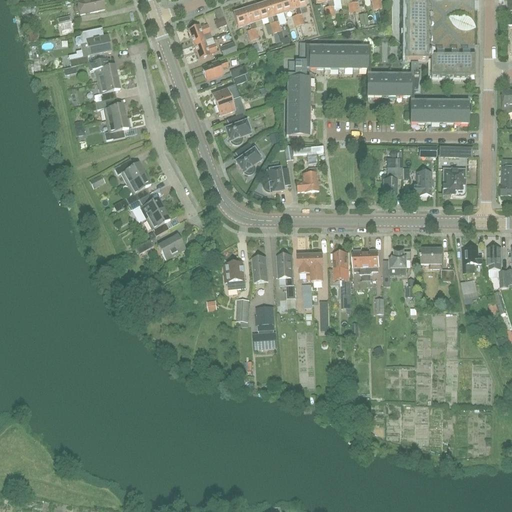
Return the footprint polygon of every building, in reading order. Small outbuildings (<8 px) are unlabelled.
[(76,15),(80,14),(80,16),(105,11),(102,0),(91,0),(77,3),(78,7),(74,8),(76,15)] [(283,14),(279,0),(267,4),(272,18),(274,24),(277,34),(281,32),(276,17),(283,14)] [(294,11),(291,0),(279,0),(283,14),(294,11)] [(306,7),(303,0),(291,0),(294,11),(296,16),(299,26),(304,25),(301,15),(299,9),(306,7)] [(339,0),(327,0),(327,2),(328,8),(330,18),(335,18),(334,11),(341,10),(340,0),(339,0)] [(369,0),(370,1),(371,1),(373,12),(377,11),(376,0),(375,0),(369,0)] [(401,0),(401,62),(427,62),(427,57),(430,57),(430,80),(431,80),(431,78),(439,78),(439,80),(446,80),(446,78),(454,78),(454,80),(465,80),(465,78),(475,78),(474,0),(401,0)] [(272,18),(267,4),(256,7),(260,22),(272,18)] [(260,22),(256,7),(245,11),(249,25),(251,31),(254,41),(259,40),(255,29),(256,29),(255,24),(260,22)] [(249,25),(245,11),(233,15),(238,29),(249,25)] [(59,25),(71,23),(70,17),(57,19),(59,25)] [(226,26),(223,19),(214,22),(216,29),(226,26)] [(199,27),(188,31),(194,46),(205,42),(203,36),(210,34),(207,26),(200,29),(199,27)] [(307,27),(310,38),(315,37),(313,26),(307,27)] [(68,57),(71,69),(88,65),(89,65),(88,58),(112,53),(108,36),(103,38),(101,30),(80,34),(80,38),(76,39),(75,41),(76,45),(78,47),(80,47),(81,51),(76,53),(76,55),(68,57)] [(280,41),(282,48),(289,45),(287,39),(280,41)] [(207,48),(205,42),(194,46),(199,61),(210,57),(209,55),(217,52),(214,45),(207,48)] [(233,44),(220,49),(223,58),(237,53),(233,44)] [(289,76),(287,76),(287,77),(306,77),(306,45),(300,46),(300,63),(295,63),(289,63),(289,76)] [(367,51),(309,50),(309,71),(367,71),(367,51)] [(95,71),(97,84),(117,79),(115,67),(109,68),(108,61),(89,65),(88,65),(90,72),(95,71)] [(202,70),(207,82),(223,76),(220,70),(228,67),(226,62),(219,65),(219,64),(202,70)] [(366,78),(366,98),(410,98),(410,91),(418,91),(418,75),(417,75),(417,65),(410,65),(410,78),(366,78)] [(232,80),(244,76),(247,75),(244,67),(230,72),(233,80),(232,80)] [(247,83),(244,76),(232,80),(235,87),(247,83)] [(102,103),(116,100),(115,93),(120,92),(117,79),(97,84),(100,96),(94,97),(96,104),(102,103)] [(310,80),(289,80),(288,138),(308,139),(310,80)] [(216,107),(231,101),(229,96),(237,93),(236,89),(234,90),(233,87),(226,89),(226,91),(212,96),(216,107)] [(274,88),(267,89),(269,98),(276,97),(274,88)] [(511,93),(508,93),(508,97),(501,97),(501,113),(503,117),(511,113),(511,93)] [(123,106),(118,107),(116,100),(102,103),(96,104),(97,112),(103,110),(106,123),(126,118),(123,106)] [(231,101),(216,107),(220,118),(244,109),(242,103),(233,107),(231,101)] [(410,104),(410,125),(468,125),(469,105),(410,104)] [(241,141),(240,139),(251,135),(246,123),(245,123),(243,116),(227,122),(230,129),(225,131),(229,143),(232,142),(233,144),(235,145),(238,145),(240,144),(241,141)] [(126,118),(106,123),(109,134),(105,135),(106,142),(113,141),(113,142),(125,139),(123,132),(129,131),(126,118)] [(83,128),(75,129),(77,137),(82,136),(84,133),(83,128)] [(253,170),(252,168),(262,162),(254,151),(253,151),(249,145),(235,154),(239,161),(235,164),(243,175),(245,173),(246,175),(249,175),(251,174),(253,173),(253,170)] [(293,161),(291,147),(284,148),(286,162),(293,161)] [(308,165),(317,165),(315,149),(306,150),(306,153),(307,153),(308,165)] [(436,149),(426,149),(426,158),(436,158),(436,149)] [(472,150),(460,150),(440,149),(440,158),(460,159),(472,159),(472,150)] [(401,181),(401,169),(401,160),(396,160),(386,160),(386,181),(383,181),(383,197),(397,197),(397,181),(401,181)] [(126,186),(145,176),(138,165),(134,167),(130,161),(120,167),(114,171),(117,177),(121,175),(126,186)] [(502,167),(501,198),(511,198),(511,169),(506,169),(506,167),(502,167)] [(280,171),(280,170),(267,172),(269,183),(267,184),(265,186),(265,189),(266,191),(268,192),(270,193),(271,195),(284,193),(283,188),(290,187),(288,170),(280,171)] [(296,184),(297,194),(304,193),(304,194),(318,193),(316,170),(310,170),(311,175),(302,176),(303,184),(296,184)] [(443,197),(452,197),(452,198),(462,198),(464,198),(465,196),(466,195),(466,180),(465,180),(465,171),(443,171),(443,197)] [(413,188),(413,196),(419,196),(419,197),(431,197),(431,189),(433,189),(433,183),(432,183),(432,175),(417,175),(417,188),(413,188)] [(145,176),(126,186),(132,197),(126,200),(129,207),(150,196),(146,190),(151,187),(145,176)] [(93,190),(105,184),(101,177),(89,183),(93,190)] [(129,207),(128,208),(130,212),(139,207),(140,209),(139,210),(146,221),(164,211),(158,200),(153,202),(150,196),(129,207)] [(170,222),(164,211),(146,221),(151,232),(153,231),(154,233),(153,234),(155,238),(169,231),(165,225),(170,222)] [(178,236),(158,247),(166,262),(186,251),(178,236)] [(139,255),(153,248),(150,241),(136,249),(139,255)] [(487,267),(488,267),(488,271),(501,271),(501,267),(501,249),(487,250),(487,267)] [(477,250),(462,251),(463,275),(474,274),(474,265),(482,265),(482,258),(478,258),(477,250)] [(370,251),(370,254),(365,255),(366,282),(371,282),(370,276),(373,273),(378,273),(378,269),(379,269),(378,254),(377,254),(377,251),(370,251)] [(421,266),(429,266),(429,271),(442,271),(442,251),(421,251),(421,266)] [(361,252),(353,252),(353,255),(353,270),(354,270),(354,274),(359,274),(359,277),(362,277),(362,282),(366,282),(365,255),(361,255),(361,252)] [(390,288),(390,277),(406,277),(406,262),(411,262),(411,254),(404,254),(404,253),(395,253),(395,259),(389,259),(389,267),(383,268),(383,288),(390,288)] [(335,280),(349,279),(348,255),(333,256),(334,272),(335,272),(335,280)] [(324,283),(323,256),(310,257),(311,281),(311,283),(324,283)] [(291,257),(278,258),(279,280),(286,280),(287,300),(295,300),(295,287),(294,287),(294,279),(293,279),(291,257)] [(311,281),(310,257),(298,257),(298,270),(299,270),(299,276),(306,276),(307,281),(311,281)] [(268,284),(266,259),(252,261),(255,285),(268,284)] [(228,292),(239,291),(245,290),(244,283),(245,282),(243,265),(223,267),(225,285),(227,284),(228,292)] [(456,283),(454,272),(441,272),(441,284),(456,283)] [(509,290),(509,287),(508,273),(499,273),(500,290),(509,290)] [(351,281),(340,282),(341,309),(347,309),(347,315),(351,315),(351,309),(351,281)] [(414,298),(414,281),(408,281),(408,285),(406,285),(406,298),(414,298)] [(460,285),(466,307),(472,305),(472,301),(478,300),(474,281),(460,285)] [(498,294),(493,296),(501,318),(505,317),(506,317),(498,294)] [(383,300),(375,301),(375,316),(384,316),(383,300)] [(247,328),(249,302),(237,301),(236,323),(238,323),(237,327),(247,328)] [(303,310),(313,310),(312,301),(303,302),(303,310)] [(208,313),(217,312),(215,302),(207,303),(208,313)] [(273,309),(256,310),(258,326),(257,326),(258,333),(274,331),(273,309)] [(505,317),(501,318),(506,333),(510,332),(505,317)] [(417,335),(417,360),(429,360),(430,335),(417,335)] [(503,338),(498,340),(501,348),(506,347),(503,338)] [(276,357),(275,343),(255,345),(255,356),(264,355),(264,357),(276,357)] [(353,370),(352,370),(353,390),(365,389),(364,365),(353,365),(353,370)] [(455,381),(455,367),(446,367),(446,381),(455,381)] [(386,371),(387,389),(408,388),(407,381),(415,380),(415,369),(386,371)] [(278,376),(262,376),(262,384),(278,384),(278,376)] [(474,391),(487,391),(487,377),(474,377),(474,391)]
